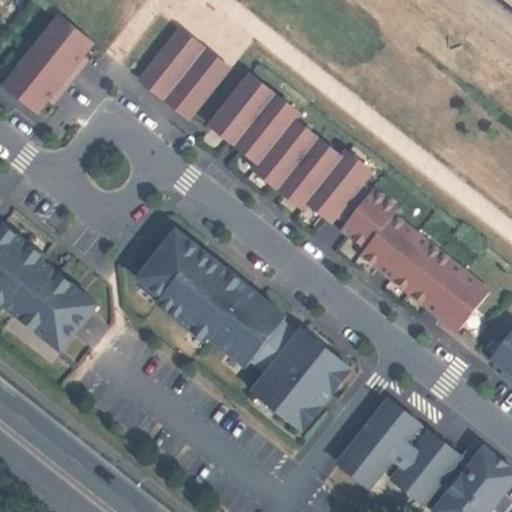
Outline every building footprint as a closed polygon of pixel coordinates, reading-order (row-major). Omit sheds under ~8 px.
[(35,54),(73,85),(84,72),(79,68),(86,59),(97,45),(62,18),(35,54)] [(233,71),(182,31),(141,82),(157,95),(161,89),(180,104),(175,110),(191,122),(233,71)] [(73,85),(35,54),(6,91),(41,118),(51,104),(58,94),(63,98),(73,85)] [(79,68),(84,72),(91,62),(86,59),(79,68)] [(232,148),(274,96),(251,79),(210,130),(232,148)] [(161,89),(157,95),(175,110),(180,104),(161,89)] [(58,94),(51,104),(56,108),(63,98),(58,94)] [(259,169),(296,124),(301,118),(274,96),(232,148),(259,169)] [(276,192),(318,141),(296,124),(259,169),(255,175),(276,192)] [(308,208),(343,161),(318,141),(276,192),(304,213),(308,208)] [(347,227),(370,199),(360,191),(373,175),(347,155),(343,161),(308,208),(326,221),(331,215),(338,220),(347,227)] [(370,199),(347,227),(354,232),(349,239),(366,253),(395,219),(399,213),(374,193),(370,199)] [(331,215),(326,221),(333,227),(338,220),(331,215)] [(395,219),(366,253),(361,259),(380,274),(385,267),(390,271),(418,237),(395,219)] [(0,233),(4,228),(47,261),(44,265),(46,266),(50,261),(4,225),(0,229),(0,233)] [(347,227),(342,234),(349,239),(354,232),(347,227)] [(0,313),(3,316),(7,312),(9,313),(63,355),(100,309),(46,266),(44,265),(47,261),(4,228),(0,233),(0,313)] [(178,234),(139,283),(163,302),(159,307),(209,346),(212,342),(249,370),(253,364),(269,376),(255,394),(305,434),(354,372),(304,332),(300,337),(284,324),(288,320),(263,300),(259,305),(248,296),(252,291),(178,234)] [(418,237),(390,271),(397,276),(392,283),(409,296),(441,255),(418,237)] [(441,255),(409,296),(428,312),(433,305),(439,309),(467,275),(441,255)] [(385,267),(380,274),(392,283),(397,276),(390,271),(385,267)] [(467,275),(439,309),(445,315),(440,321),(459,336),(491,295),(467,275)] [(252,291),(248,296),(259,305),(263,300),(252,291)] [(433,305),(428,312),(440,321),(445,315),(439,309),(433,305)] [(511,386),(511,336),(492,362),(506,373),(511,377),(511,384),(511,385),(511,386)] [(511,377),(506,373),(502,378),(511,385),(511,384),(511,377)] [(507,495),(511,488),(511,469),(487,449),(483,454),(473,446),(463,458),(391,402),(341,466),(372,490),(385,474),(433,511),(494,511),(509,511),(511,509),(511,508),(502,501),(507,495)] [(502,501),(511,508),(511,499),(507,495),(502,501)]
